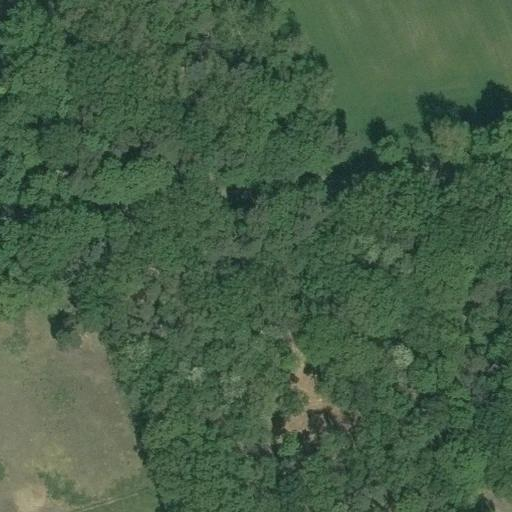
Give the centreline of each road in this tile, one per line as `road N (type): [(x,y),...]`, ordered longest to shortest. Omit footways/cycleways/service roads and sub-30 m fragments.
road 1 (unclassified): [(0,229),(511,162)]
road 2 (track): [(287,187),(221,0)]
